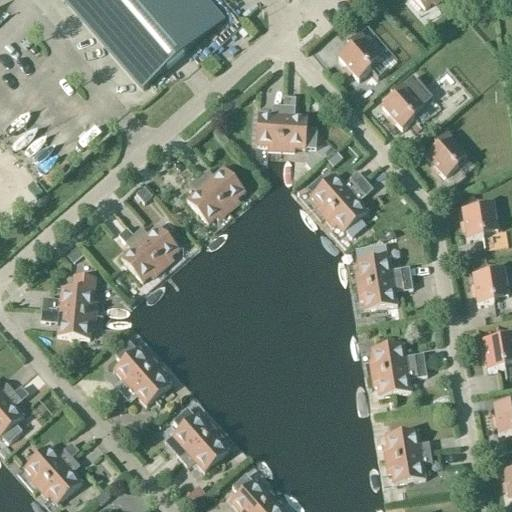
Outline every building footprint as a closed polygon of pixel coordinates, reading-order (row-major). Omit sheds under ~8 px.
[(219,27),(195,0),(67,0),(146,90),(219,27)] [(434,7),(442,0),(412,0),(424,13),(432,5),(434,7)] [(323,6),(317,11),(330,26),(337,20),(323,6)] [(339,64),(357,84),(369,73),(366,69),(378,59),(361,40),(348,51),(350,54),(339,64)] [(382,113),(400,134),(413,122),(410,119),(421,109),(404,90),(391,101),(394,103),(382,113)] [(295,101),(283,101),(283,110),(280,155),(293,155),(293,152),(304,153),(304,152),(314,152),(316,133),(306,133),(307,120),(290,119),(290,111),(294,112),(295,101)] [(280,155),(283,110),(275,109),(274,118),(257,117),(255,150),(267,150),(266,154),(280,155)] [(426,163),(444,183),(456,172),(453,168),(464,158),(448,139),(435,150),(437,153),(426,163)] [(43,160),(56,172),(66,159),(53,148),(43,160)] [(204,176),(198,181),(228,214),(238,206),(236,204),(245,196),(223,171),(210,183),(204,176)] [(365,185),(357,176),(343,188),(334,178),(310,200),(317,208),(315,210),(324,221),(365,185)] [(218,224),(228,214),(198,181),(193,186),(199,193),(186,204),(207,229),(216,221),(218,224)] [(370,191),(365,185),(324,221),(332,231),(335,229),(342,237),(344,235),(350,242),(364,229),(359,223),(367,216),(356,203),(370,191)] [(152,201),(144,192),(136,199),(144,208),(152,201)] [(462,217),(466,244),(483,241),(482,236),(497,234),(493,208),(476,211),(477,215),(462,217)] [(138,234),(132,239),(162,273),(172,264),(170,262),(178,254),(157,230),(144,241),(138,234)] [(152,282),(162,273),(132,239),(126,244),(132,251),(119,262),(141,287),(149,279),(152,282)] [(391,274),(389,260),(357,265),(358,277),(355,277),(357,291),(411,283),(409,271),(391,274)] [(472,282),(477,309),(493,306),(492,301),(507,299),(503,273),(487,276),(487,280),(472,282)] [(52,308),(51,314),(94,318),(95,306),(93,306),(95,282),(73,280),(72,292),(61,291),(60,308),(52,308)] [(411,283),(357,291),(359,304),(363,303),(364,315),(397,310),(395,297),(412,294),(411,283)] [(50,323),(51,314),(41,313),(40,325),(50,326),(50,323)] [(93,333),(94,318),(51,314),(50,323),(58,324),(56,341),(89,344),(90,333),(93,333)] [(483,347),(487,374),(504,371),(503,366),(511,364),(511,338),(497,341),(498,345),(483,347)] [(372,378),(416,371),(415,363),(406,364),(403,347),(371,352),(373,364),(369,364),(372,378)] [(122,399),(156,369),(147,359),(145,361),(137,352),(113,374),(124,387),(117,393),(122,399)] [(165,379),(156,369),(122,399),(127,404),(134,398),(145,411),(170,390),(162,381),(165,379)] [(417,378),(416,371),(372,378),(374,391),(377,390),(378,402),(411,397),(408,380),(417,378)] [(15,397),(14,396),(0,408),(0,441),(1,440),(8,448),(22,436),(15,428),(23,421),(15,412),(28,400),(21,391),(15,397)] [(0,408),(14,396),(9,391),(2,397),(0,394),(0,408)] [(112,393),(106,399),(112,406),(118,400),(112,393)] [(493,412),(498,439),(511,436),(511,405),(508,406),(509,410),(493,412)] [(175,459),(180,465),(214,435),(205,425),(203,427),(195,419),(171,440),(182,453),(175,459)] [(386,465),(430,457),(429,450),(420,451),(417,434),(385,439),(387,451),(383,451),(386,465)] [(223,445),(214,435),(180,465),(185,471),(192,464),(204,477),(228,456),(221,447),(223,445)] [(79,456),(71,447),(57,459),(49,449),(24,471),(32,480),(29,482),(38,492),(72,462),(79,456)] [(243,459),(237,453),(224,464),(230,471),(243,459)] [(431,465),(430,457),(386,465),(388,478),(391,477),(393,488),(425,483),(422,466),(431,465)] [(111,477),(118,470),(107,458),(100,465),(111,477)] [(77,468),(72,462),(38,492),(47,502),(49,500),(57,508),(81,487),(70,474),(77,468)] [(260,511),(272,501),(264,491),(261,493),(254,485),(229,506),(234,511),(260,511)] [(280,511),(281,511),(272,501),(260,511),(280,511)]
